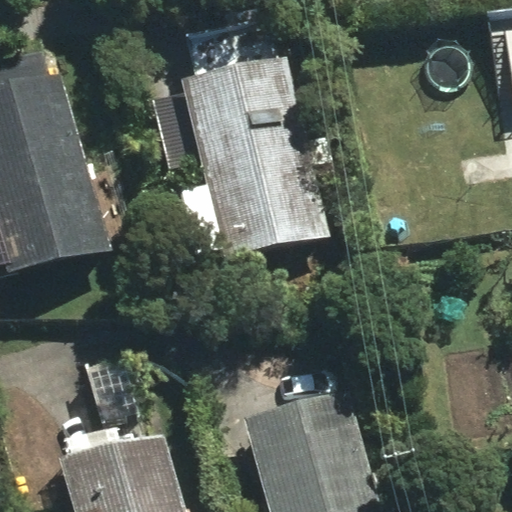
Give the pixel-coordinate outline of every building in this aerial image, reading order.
[(162,105),(202,286),(313,262),(273,82),(162,105)] [(0,107),(0,299),(95,273),(46,94),(0,107)] [(131,360),(86,373),(104,434),(149,420),(131,360)] [(218,445),(234,511),(354,511),(330,416),(218,445)] [(33,489),(38,511),(160,511),(146,460),(33,489)]
